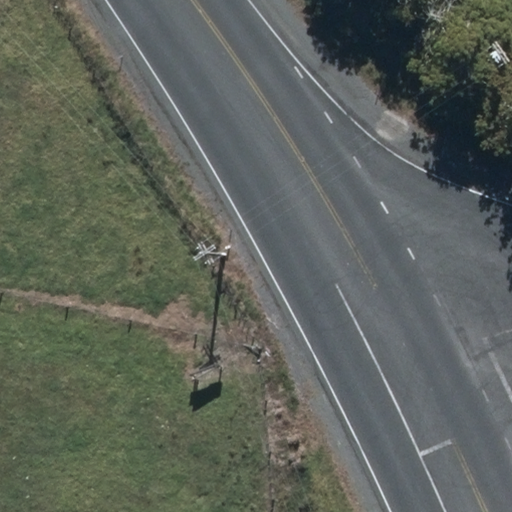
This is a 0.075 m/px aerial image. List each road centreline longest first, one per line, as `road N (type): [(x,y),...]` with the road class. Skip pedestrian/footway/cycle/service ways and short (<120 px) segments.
road 1 (secondary): [(414,364),(282,133),(192,0)]
road 2 (secondary): [(484,511),(414,364)]
